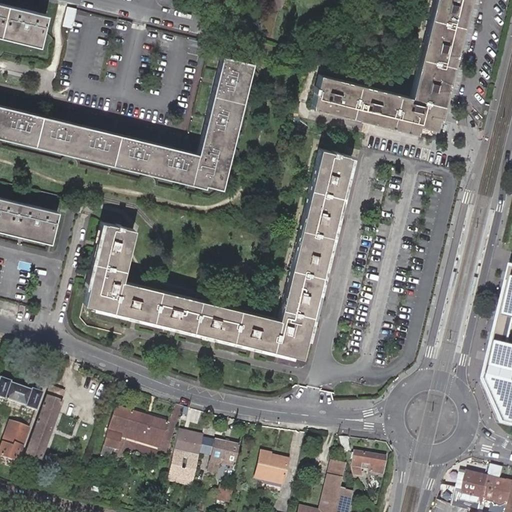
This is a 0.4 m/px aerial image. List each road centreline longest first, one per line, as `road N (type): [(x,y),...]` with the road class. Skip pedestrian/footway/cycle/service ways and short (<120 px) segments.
road 1 (residential): [(0,323),(225,402),(395,419)]
road 2 (tertiary): [(511,37),(429,351),(409,388)]
road 3 (tertiary): [(463,397),(511,132)]
